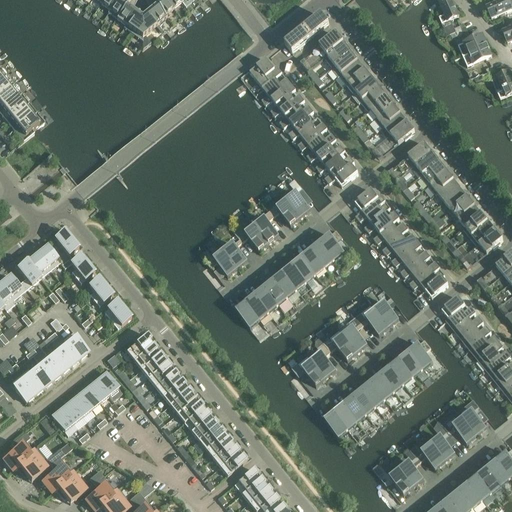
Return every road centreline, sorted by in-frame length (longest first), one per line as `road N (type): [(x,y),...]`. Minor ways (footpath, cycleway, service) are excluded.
road 1 (residential): [(152,317),(306,511)]
road 2 (residential): [(511,247),(319,402)]
road 3 (unclassified): [(244,62),(64,208)]
road 4 (residential): [(0,444),(152,317)]
road 5 (residential): [(64,208),(152,317)]
road 6 (residential): [(432,130),(344,21)]
road 7 (unclassified): [(229,293),(338,206)]
road 8 (residential): [(511,228),(432,130)]
road 9 (residential): [(338,206),(432,130)]
